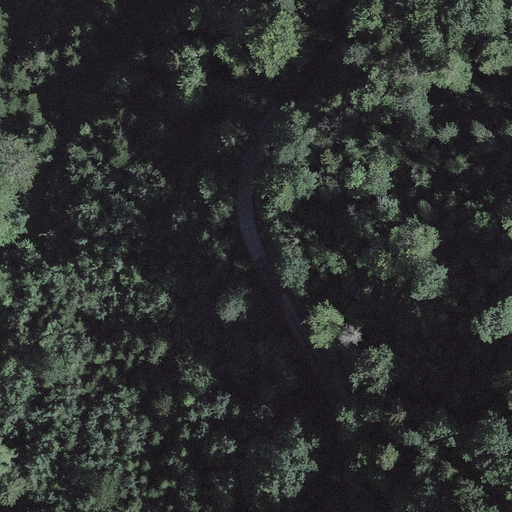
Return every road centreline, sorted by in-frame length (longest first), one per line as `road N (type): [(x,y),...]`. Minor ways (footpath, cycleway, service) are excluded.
road 1 (unclassified): [(364,0),(274,110),(242,196),(256,257),(347,431),(337,472),(292,511)]
road 2 (track): [(158,0),(112,51),(30,216),(0,248)]
